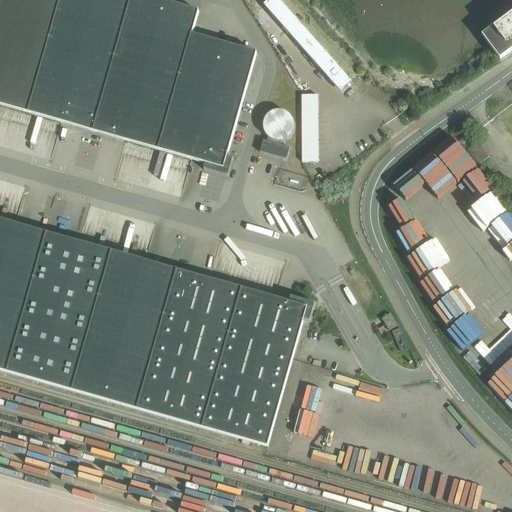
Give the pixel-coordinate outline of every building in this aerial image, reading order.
[(227,159),(257,55),(193,36),(199,13),(152,0),(0,0),(0,107),(191,162),(206,166),(204,171),(228,178),(233,160),(227,159)] [(352,84),(277,0),(271,0),(266,5),(264,7),(341,94),(343,92),(352,84)] [(511,15),(482,38),(499,61),(511,51),(511,15)] [(320,98),(302,98),(302,165),(319,165),(320,98)] [(264,142),(260,154),(287,161),(290,149),(281,147),(282,143),(281,143),(279,143),(277,143),(276,143),(274,142),(273,142),(271,141),(270,140),(269,139),(267,143),(264,142)] [(472,156),(482,148),(478,143),(468,151),(472,156)] [(483,149),(473,157),(479,165),(489,158),(487,154),(483,149)] [(0,371),(8,374),(73,393),(138,411),(203,430),(268,448),(293,361),(304,321),(310,323),(315,305),(291,298),(289,304),(275,300),(242,290),(209,281),(177,272),(145,263),(112,253),(79,244),(47,235),(15,226),(0,221),(0,371)] [(398,327),(391,315),(387,316),(382,319),(389,332),(391,330),(398,327)] [(400,353),(409,350),(409,349),(401,329),(392,333),(400,353)]
